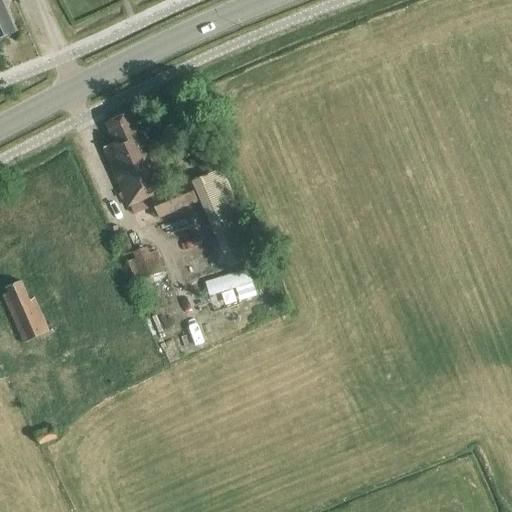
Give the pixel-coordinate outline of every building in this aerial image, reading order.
[(0,0),(0,38),(12,33),(6,19),(8,19),(0,0)] [(159,219),(197,203),(189,183),(166,191),(133,113),(105,124),(114,145),(103,149),(128,208),(150,199),(159,219)] [(212,251),(202,255),(185,262),(192,278),(239,258),(226,225),(205,234),(212,251)] [(156,253),(150,256),(147,249),(132,255),(142,281),(164,272),(156,253)] [(23,345),(49,333),(34,300),(29,302),(21,282),(5,289),(8,295),(3,297),(23,345)]
